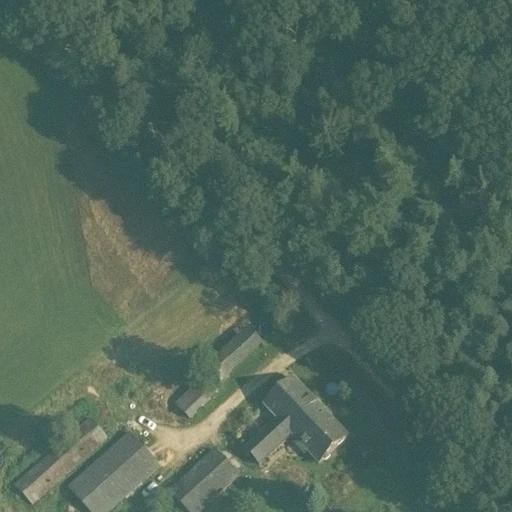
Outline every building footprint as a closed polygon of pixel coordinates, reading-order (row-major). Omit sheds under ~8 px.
[(262,347),(248,332),(218,359),(211,352),(201,361),(207,369),(206,369),(220,384),(262,347)] [(292,438),(291,437),(321,409),(293,379),(263,407),(276,421),(243,450),(259,469),(292,438)] [(214,398),(199,383),(174,407),(189,422),(214,398)] [(291,437),(292,438),(296,443),(293,445),(303,456),(306,453),(319,467),(349,439),(321,409),(291,437)] [(14,487),(33,508),(108,440),(90,421),(14,487)] [(86,511),(112,511),(160,469),(129,435),(67,490),(86,511)] [(215,451),(168,494),(184,511),(204,511),(240,478),(215,451)]
